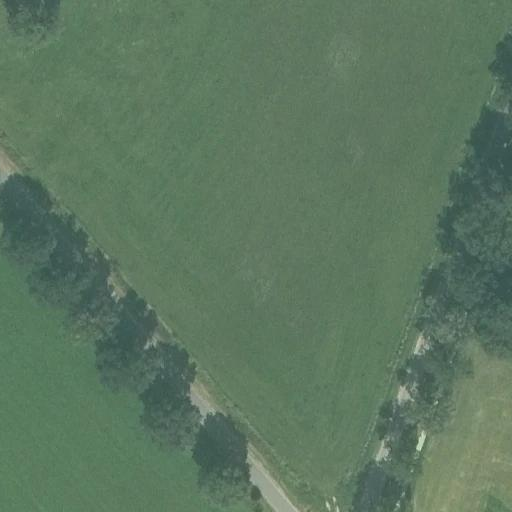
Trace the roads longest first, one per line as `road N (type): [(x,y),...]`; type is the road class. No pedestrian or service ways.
road 1 (unclassified): [(286,511),(0,178)]
road 2 (unclassified): [(364,511),(511,99)]
